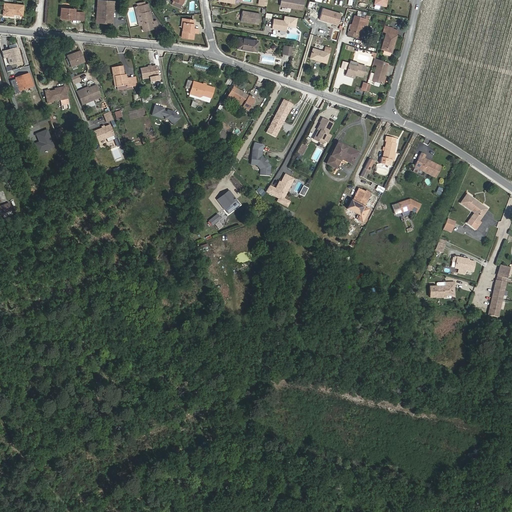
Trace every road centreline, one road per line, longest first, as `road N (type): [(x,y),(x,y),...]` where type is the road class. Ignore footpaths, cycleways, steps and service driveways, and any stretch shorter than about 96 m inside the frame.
road 1 (track): [(511,407),(404,361),(259,325),(120,366),(13,421),(9,427),(73,511)]
road 2 (residential): [(215,53),(389,113)]
road 3 (residential): [(37,34),(215,53)]
road 4 (track): [(363,511),(449,467),(511,418)]
road 5 (residential): [(389,113),(511,188)]
